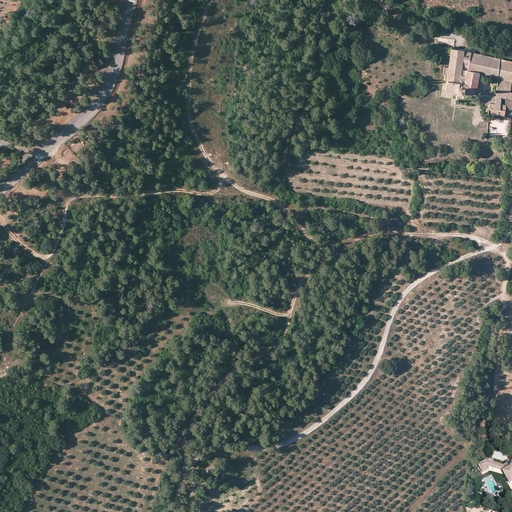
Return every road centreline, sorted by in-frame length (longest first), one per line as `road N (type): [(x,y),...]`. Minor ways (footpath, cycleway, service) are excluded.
road 1 (track): [(511,173),(503,240),(404,293),(356,389),(300,436),(198,456),(173,511)]
road 2 (track): [(324,253),(277,205),(241,192),(198,142),(188,110),(196,42),(213,0)]
road 3 (tertiary): [(0,192),(100,98),(131,0)]
